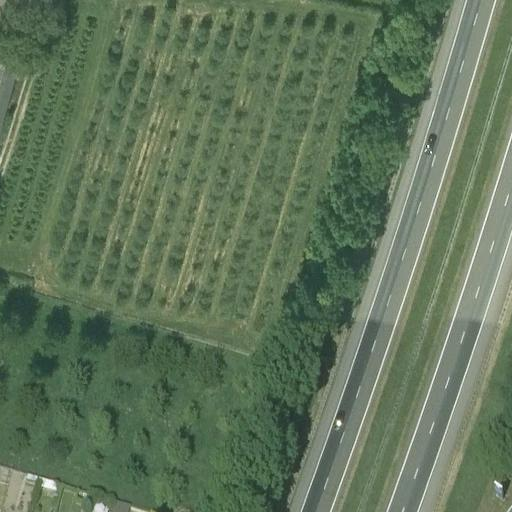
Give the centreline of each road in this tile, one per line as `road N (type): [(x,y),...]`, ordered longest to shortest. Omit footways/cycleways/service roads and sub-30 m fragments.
road 1 (motorway): [(479,0),(314,511)]
road 2 (motorway): [(400,511),(511,177)]
